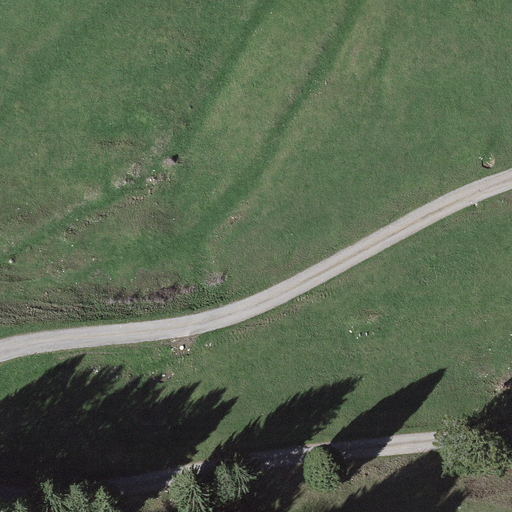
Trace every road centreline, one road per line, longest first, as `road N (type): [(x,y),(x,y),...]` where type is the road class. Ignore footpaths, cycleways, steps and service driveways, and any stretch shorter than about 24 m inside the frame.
road 1 (unclassified): [(511,180),(276,293),(175,326),(0,350)]
road 2 (unclassified): [(0,499),(26,504),(124,494),(286,460),(511,443)]
